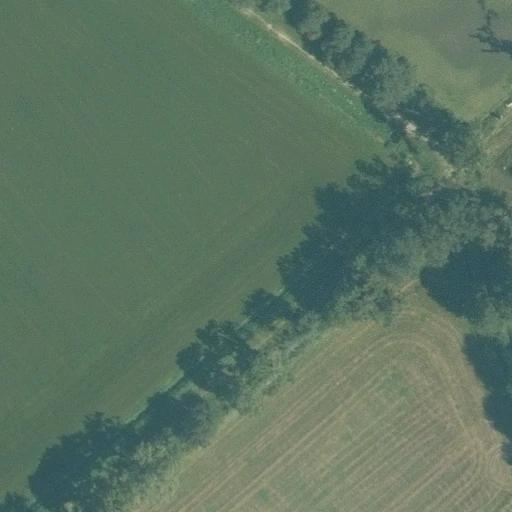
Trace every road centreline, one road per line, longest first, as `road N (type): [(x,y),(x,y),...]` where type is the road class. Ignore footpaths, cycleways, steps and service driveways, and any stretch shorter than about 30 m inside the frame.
road 1 (track): [(61,511),(470,160)]
road 2 (track): [(470,160),(241,0)]
road 3 (track): [(511,312),(474,207),(470,160)]
